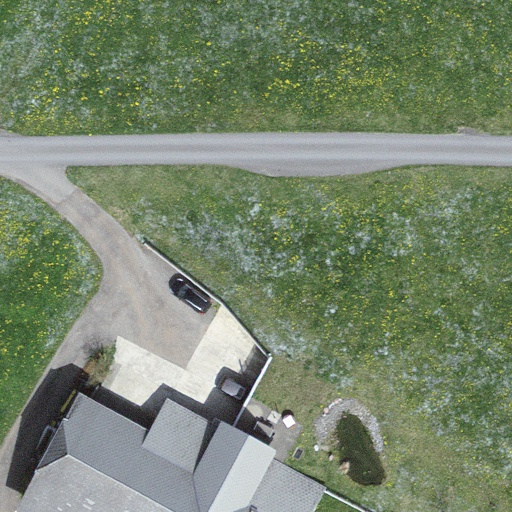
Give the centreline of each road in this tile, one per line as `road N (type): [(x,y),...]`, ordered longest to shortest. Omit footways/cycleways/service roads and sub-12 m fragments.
road 1 (unclassified): [(511,140),(0,145)]
road 2 (track): [(0,150),(93,214),(121,245),(126,271),(56,366),(15,442),(0,511)]
